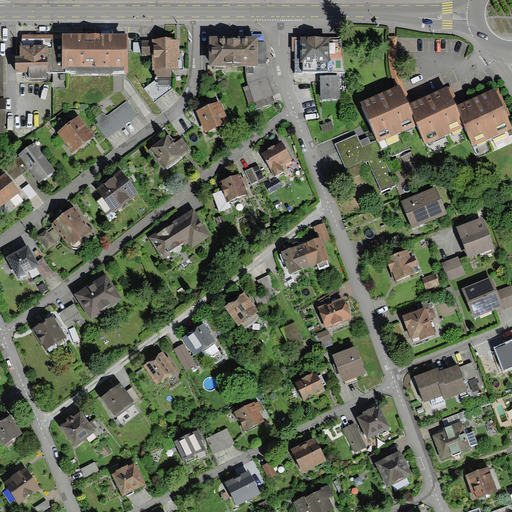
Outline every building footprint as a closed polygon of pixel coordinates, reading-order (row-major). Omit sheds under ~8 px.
[(128,73),(128,34),(63,33),(63,35),(22,35),(22,46),(21,46),(21,56),(16,56),(16,72),(29,72),(29,74),(29,79),(49,79),(49,73),(128,73)] [(295,52),(295,72),(344,73),(341,38),(292,37),(292,52),(295,52)] [(141,55),(152,55),(152,70),(155,70),(155,78),(171,78),(171,70),(179,70),(179,40),(174,40),(174,38),(152,38),(152,39),(141,39),(141,43),(141,51),(141,55)] [(397,38),(390,38),(389,61),(391,74),(396,89),(405,84),(397,64),(397,38)] [(271,104),(259,80),(258,61),(254,61),(254,41),(236,41),(221,41),(209,41),(210,66),(245,66),(246,81),(260,110),(271,104)] [(141,51),(141,43),(133,43),(134,52),(141,51)] [(340,99),(339,75),(322,76),(322,99),(340,99)] [(171,78),(155,78),(155,80),(144,89),(155,103),(169,91),(173,89),(170,85),(171,85),(171,78)] [(451,84),(413,101),(405,84),(396,89),(363,103),(379,140),(419,122),(428,142),(465,126),(474,146),(511,128),(511,119),(497,87),(459,103),(451,84)] [(96,124),(107,139),(138,114),(127,100),(107,116),(103,113),(96,118),(99,122),(96,124)] [(197,110),(205,135),(228,127),(220,103),(202,109),(197,110)] [(66,143),(73,153),(95,137),(79,115),(57,132),(66,143)] [(342,141),(335,144),(351,178),(366,171),(363,164),(369,162),(382,191),(396,184),(376,141),(372,143),(369,138),(360,142),(357,134),(342,141)] [(146,156),(163,175),(184,157),(167,138),(162,142),(146,156)] [(32,175),(39,183),(56,170),(34,142),(17,154),(32,175)] [(269,153),(259,159),(273,181),(283,175),(278,166),(291,159),(283,145),(269,153)] [(254,170),(246,174),(251,185),(260,180),(254,170)] [(0,207),(21,193),(7,172),(0,176),(0,207)] [(90,195),(107,217),(137,193),(121,172),(107,183),(90,195)] [(240,177),(237,179),(234,173),(220,180),(223,186),(218,188),(224,200),(229,198),(232,204),(246,197),(243,191),(249,188),(244,176),(240,177)] [(407,214),(413,228),(447,214),(435,187),(402,202),(407,214)] [(49,226),(70,251),(88,235),(74,219),(67,210),(49,226)] [(164,259),(186,244),(190,251),(208,240),(192,215),(180,223),(174,227),(175,229),(153,243),(164,259)] [(457,227),(469,257),(496,247),(484,217),(457,227)] [(312,240),(301,244),(309,266),(329,259),(321,237),(312,240)] [(287,274),(309,266),(301,244),(290,248),(279,252),(287,274)] [(393,272),(397,281),(415,274),(413,268),(417,266),(416,263),(414,257),(411,258),(408,249),(386,258),(392,273),(393,272)] [(8,264),(17,280),(36,269),(34,266),(27,253),(8,264)] [(458,257),(441,263),(448,281),(465,275),(458,257)] [(41,262),(34,266),(36,269),(43,281),(50,277),(41,262)] [(435,274),(423,278),(426,288),(439,284),(435,274)] [(463,288),(474,317),(502,306),(503,309),(511,306),(511,285),(497,291),(491,277),(463,288)] [(76,300),(91,323),(121,304),(106,281),(98,286),(76,300)] [(226,310),(244,331),(263,316),(256,306),(246,294),(226,310)] [(317,306),(326,330),(353,320),(349,309),(345,296),(317,306)] [(73,307),(58,316),(66,329),(80,320),(73,307)] [(419,336),(421,340),(435,334),(429,319),(436,317),(432,308),(426,310),(425,308),(403,317),(412,337),(412,339),(419,336)] [(298,321),(283,327),(291,345),(306,339),(298,321)] [(182,337),(194,356),(216,342),(210,332),(204,323),(182,337)] [(34,334),(46,355),(63,346),(54,331),(50,324),(34,334)] [(323,345),(333,342),(331,332),(320,334),(323,345)] [(511,343),(496,349),(504,370),(511,367),(511,343)] [(184,344),(174,350),(187,371),(196,365),(184,344)] [(342,372),(345,379),(356,375),(365,371),(356,350),(336,358),(342,372)] [(143,366),(156,384),(175,370),(167,359),(162,352),(143,366)] [(458,365),(440,372),(438,367),(422,373),(415,376),(424,403),(442,396),(444,400),(468,391),(465,382),(477,377),(472,363),(459,368),(458,365)] [(293,380),(302,400),(316,394),(329,388),(320,368),(293,380)] [(102,396),(117,417),(135,404),(127,391),(121,383),(109,391),(102,396)] [(132,388),(127,391),(135,404),(141,400),(132,388)] [(234,411),(244,432),(265,421),(262,415),(254,401),(234,411)] [(357,417),(367,438),(390,427),(380,406),(368,412),(357,417)] [(60,428),(74,446),(96,430),(83,411),(70,421),(60,428)] [(0,441),(3,447),(23,433),(10,415),(0,422),(0,441)] [(433,436),(442,460),(472,449),(461,421),(444,428),(445,432),(433,436)] [(355,423),(343,429),(355,452),(367,446),(355,423)] [(198,429),(173,441),(185,466),(207,455),(211,453),(198,429)] [(206,439),(213,452),(233,442),(226,429),(206,439)] [(292,449),(303,472),(327,460),(315,438),(304,443),(292,449)] [(376,464),(388,487),(412,474),(401,452),(376,464)] [(81,468),(85,477),(99,470),(95,461),(81,468)] [(271,462),(263,466),(269,477),(277,473),(271,462)] [(112,475),(123,496),(132,492),(146,484),(135,463),(128,466),(128,464),(115,470),(116,472),(112,475)] [(4,483),(18,503),(40,488),(26,467),(10,479),(4,483)] [(465,475),(474,499),(497,491),(489,467),(465,475)] [(225,481),(236,506),(261,494),(249,469),(243,472),(225,481)] [(298,511),(306,511),(309,511),(330,511),(335,510),(330,498),(335,496),(329,484),(318,489),(318,490),(293,502),(298,511)]
